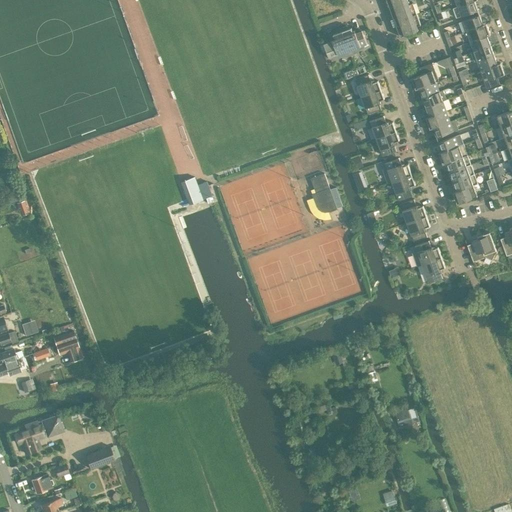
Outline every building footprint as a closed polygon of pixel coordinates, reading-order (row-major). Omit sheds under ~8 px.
[(387,0),(401,37),(419,30),(417,26),(421,25),(413,3),(409,4),(407,0),(387,0)] [(456,18),(461,16),(478,10),(475,0),(474,0),(458,6),(453,8),(456,18)] [(463,32),(483,24),(480,15),(463,21),(467,30),(462,32),(463,32)] [(470,39),(470,41),(487,35),(491,34),(487,23),(483,24),(463,32),(470,39)] [(341,28),(351,55),(354,54),(362,48),(361,46),(367,44),(362,30),(357,32),(356,30),(353,31),(352,27),(348,29),(347,26),(342,27),(341,28)] [(347,57),(351,55),(341,28),(340,28),(336,30),(337,33),(333,34),(335,37),(332,38),(333,41),(324,44),(329,58),(336,55),(336,57),(347,57)] [(470,41),(474,51),(491,45),(487,35),(470,41)] [(477,60),(494,54),(491,45),(474,51),(471,52),(475,61),(477,60)] [(477,60),(481,70),(498,64),(494,54),(477,60)] [(481,70),(486,83),(487,87),(500,83),(497,77),(505,74),(501,62),(498,64),(481,70)] [(416,89),(419,88),(419,87),(436,81),(439,80),(433,63),(419,68),(421,74),(412,78),(416,89)] [(356,79),(362,96),(382,89),(378,80),(375,81),(374,79),(371,80),(369,74),(356,79)] [(419,88),(423,97),(440,91),(436,81),(419,87),(419,88)] [(385,98),(382,89),(362,96),(368,114),(382,109),(380,103),(382,102),(382,99),(385,98)] [(423,97),(426,107),(443,100),(443,101),(447,100),(443,90),(440,91),(423,97)] [(426,107),(430,116),(447,110),(443,101),(443,100),(426,107)] [(430,129),(434,127),(433,127),(450,121),(447,110),(430,116),(426,117),(430,129)] [(511,110),(497,115),(501,126),(511,122),(511,110)] [(371,120),(377,138),(397,131),(393,121),(390,123),(389,120),(386,121),(384,115),(371,120)] [(434,127),(437,137),(459,129),(455,119),(450,121),(433,127),(434,127)] [(511,122),(501,126),(505,137),(511,134),(511,122)] [(400,140),(397,131),(377,138),(383,155),(397,150),(395,144),(397,143),(397,141),(400,140)] [(439,142),(442,151),(464,144),(460,134),(439,142)] [(443,164),(446,163),(446,162),(468,154),(464,144),(442,151),(439,152),(443,164)] [(446,163),(450,172),(471,164),(468,154),(446,162),(446,163)] [(387,183),(393,181),(412,174),(408,164),(405,165),(404,162),(402,163),(399,157),(386,162),(388,168),(383,170),(387,183)] [(453,181),(475,174),(471,164),(450,172),(453,181)] [(354,174),(356,181),(364,178),(361,171),(354,174)] [(325,173),(311,178),(316,193),(313,194),(317,206),(319,209),(322,211),(326,212),(329,212),(338,208),(337,208),(343,206),(336,187),(333,188),(331,189),(325,173)] [(416,184),(412,174),(393,181),(399,200),(413,195),(411,189),(414,187),(413,185),(416,184)] [(453,181),(457,191),(478,183),(475,174),(453,181)] [(184,179),(179,181),(181,184),(186,201),(188,204),(201,199),(211,195),(207,184),(206,181),(204,182),(196,185),(193,176),(184,179)] [(487,180),(491,192),(498,189),(497,186),(494,177),(490,179),(487,180)] [(458,203),(478,196),(474,185),(478,184),(478,183),(457,191),(453,192),(458,203)] [(401,204),(408,222),(427,215),(423,205),(420,206),(419,204),(417,205),(414,199),(401,204)] [(431,225),(427,215),(408,222),(414,241),(428,236),(426,230),(428,229),(428,226),(431,225)] [(511,226),(510,228),(511,230),(505,232),(507,236),(501,238),(507,255),(511,253),(511,226)] [(496,253),(497,252),(490,232),(478,236),(479,238),(473,240),(474,242),(468,245),(474,261),(486,257),(492,260),(496,253)] [(416,266),(422,263),(442,256),(438,246),(435,247),(434,245),(432,246),(429,240),(416,245),(410,247),(416,266)] [(446,267),(442,256),(422,263),(429,282),(443,277),(441,271),(443,270),(443,268),(446,267)] [(34,333),(30,321),(22,324),(26,335),(34,333)] [(12,343),(18,341),(15,330),(0,335),(0,342),(1,345),(11,341),(12,343)] [(53,337),(56,345),(76,338),(73,330),(53,337)] [(83,357),(76,338),(56,345),(59,354),(67,352),(70,362),(83,357)] [(2,352),(0,352),(0,364),(17,358),(23,356),(21,350),(15,353),(13,348),(2,352)] [(343,362),(340,353),(333,355),(336,365),(343,362)] [(17,358),(0,364),(0,375),(8,372),(9,375),(12,374),(21,371),(17,358)] [(378,380),(375,371),(368,373),(371,381),(378,380)] [(29,379),(21,382),(24,392),(32,389),(29,379)] [(330,405),(326,406),(327,410),(327,409),(329,414),(337,412),(336,407),(331,408),(330,405)] [(408,408),(395,412),(400,427),(416,422),(417,424),(420,423),(418,416),(416,407),(408,409),(408,408)] [(19,443),(22,442),(26,453),(41,448),(38,439),(45,436),(44,432),(47,431),(48,435),(63,430),(58,415),(43,421),(45,425),(42,426),(41,424),(39,425),(37,420),(24,424),(26,430),(15,434),(19,443)] [(307,444),(312,442),(310,435),(304,438),(307,444)] [(110,446),(86,455),(91,468),(115,459),(110,446)] [(317,464),(313,454),(315,453),(313,446),(309,448),(311,453),(305,455),(309,466),(317,464)] [(58,476),(69,472),(66,462),(54,467),(58,476)] [(37,493),(53,487),(48,473),(42,475),(42,476),(32,479),(37,493)] [(63,492),(66,500),(77,496),(75,488),(63,492)] [(397,503),(393,491),(384,493),(388,506),(397,503)] [(41,504),(44,511),(57,511),(59,511),(57,505),(62,503),(61,497),(41,504)]
